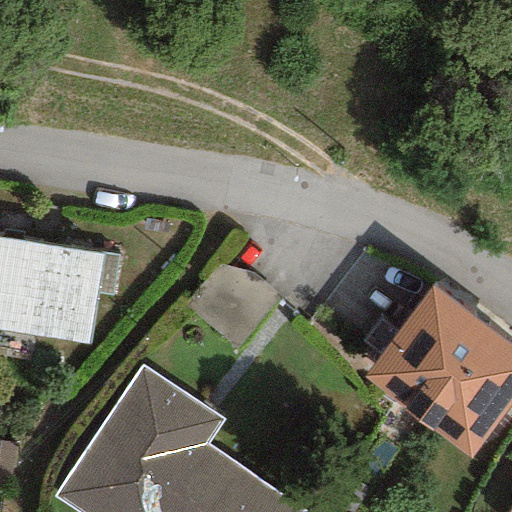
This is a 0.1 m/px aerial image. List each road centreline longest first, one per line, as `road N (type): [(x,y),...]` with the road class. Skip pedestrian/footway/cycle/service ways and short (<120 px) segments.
road 1 (unclassified): [(0,142),(330,201),(454,257),(511,300)]
road 2 (track): [(330,201),(281,140),(224,108),(0,46)]
